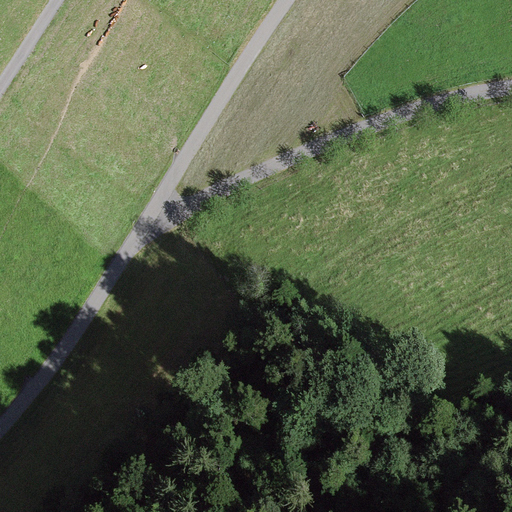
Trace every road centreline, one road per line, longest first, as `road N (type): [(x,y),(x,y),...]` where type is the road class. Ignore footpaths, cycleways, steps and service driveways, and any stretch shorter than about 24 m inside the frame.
road 1 (unclassified): [(0,433),(51,375),(293,0)]
road 2 (track): [(511,97),(425,115),(190,217),(150,224)]
road 3 (track): [(71,0),(0,113)]
